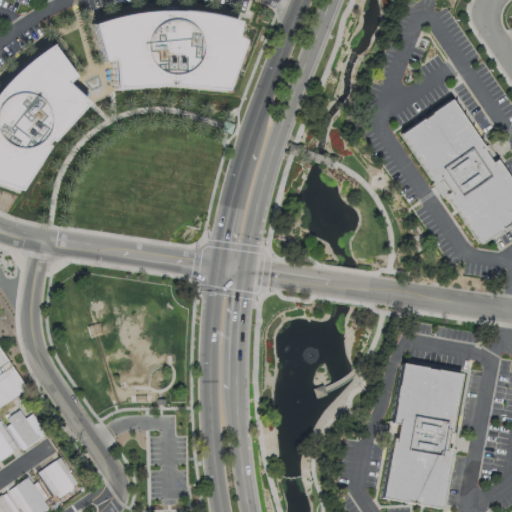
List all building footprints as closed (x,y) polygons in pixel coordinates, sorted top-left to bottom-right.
[(94,27),(104,62),(116,63),(115,87),(118,91),(145,89),(168,89),(185,89),(208,92),(224,93),(244,44),(236,38),(238,24),(223,19),(201,14),(175,13),(151,14),(128,17),(109,22),(94,27)] [(73,79),(51,47),(14,73),(1,92),(0,93),(0,186),(21,194),(32,171),(52,142),(75,120),(86,105),(65,84),(73,79)] [(399,135),(478,246),(511,221),(511,187),(449,100),(399,135)] [(85,325),(97,322),(100,334),(89,337),(85,325)] [(0,404),(24,389),(9,366),(0,372),(0,404)] [(440,509),(382,500),(404,366),(462,376),(440,509)] [(313,388),(323,385),(327,394),(317,398),(313,388)] [(23,418),(17,410),(2,419),(21,449),(44,434),(30,414),(23,418)] [(0,459),(16,448),(0,425),(0,459)] [(76,484),(57,458),(36,473),(55,499),(76,484)] [(38,511),(49,505),(30,475),(13,486),(29,511),(38,511)] [(0,494),(0,511),(16,511),(2,493),(0,494)]
